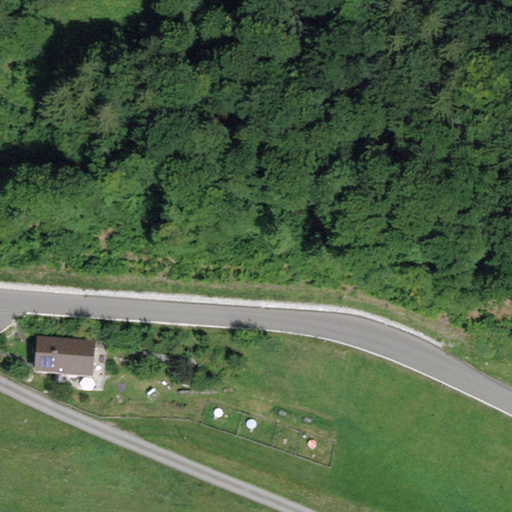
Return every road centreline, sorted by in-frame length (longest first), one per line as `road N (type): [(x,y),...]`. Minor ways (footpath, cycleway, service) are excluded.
road 1 (tertiary): [(0,306),(326,333),(398,350),(511,400)]
road 2 (unclassified): [(294,511),(0,383)]
